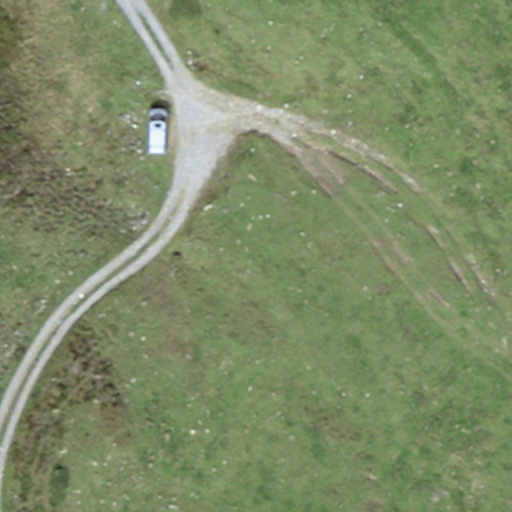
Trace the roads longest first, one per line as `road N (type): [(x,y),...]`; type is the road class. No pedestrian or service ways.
road 1 (track): [(213,117),(173,222),(68,306),(0,441)]
road 2 (track): [(213,117),(346,147),(456,243),(511,344)]
road 3 (track): [(127,0),(213,117)]
